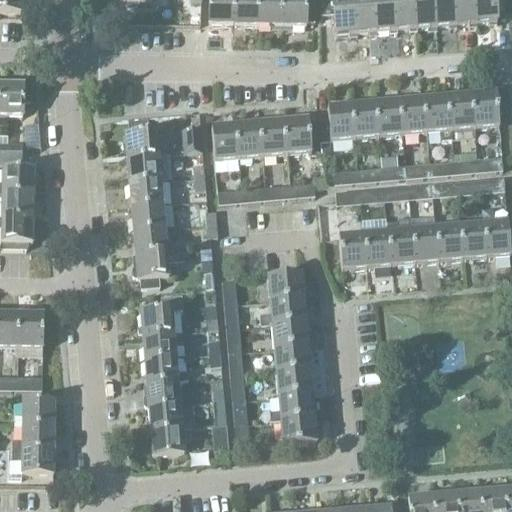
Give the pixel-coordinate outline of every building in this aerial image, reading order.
[(20,0),(0,0),(0,17),(20,18),(20,0)] [(151,0),(120,0),(120,6),(125,6),(126,10),(129,12),(135,12),(138,10),(139,6),(152,6),(151,0)] [(199,0),(189,0),(189,8),(200,8),(199,0)] [(208,0),(208,30),(233,30),(233,0),(208,0)] [(233,0),(233,30),(257,30),(257,0),(233,0)] [(257,0),(257,30),(281,31),(281,0),(257,0)] [(314,0),(281,0),(281,31),(306,31),(306,27),(313,27),(314,26),(314,0)] [(353,0),(342,1),(341,0),(319,0),(321,21),(333,20),(335,40),(349,39),(349,42),(357,41),(356,38),(353,0)] [(373,0),(355,0),(353,0),(356,38),(369,37),(369,40),(377,40),(376,36),(373,0)] [(396,38),(396,35),(393,0),(373,0),(376,36),(389,35),(389,38),(396,38)] [(393,0),(396,35),(409,34),(409,37),(416,36),(416,33),(413,0),(393,0)] [(433,0),(413,0),(416,33),(428,32),(429,35),(436,34),(436,31),(433,0)] [(453,0),(433,0),(436,31),(448,30),(449,33),(456,33),(456,29),(453,0)] [(473,0),(453,0),(456,29),(468,28),(469,32),(476,31),(476,28),(473,0)] [(473,0),(476,28),(488,27),(488,30),(496,29),(496,26),(493,0),(473,0)] [(6,89),(0,89),(0,141),(6,142),(7,121),(22,121),(23,107),(31,107),(31,84),(6,83),(6,89)] [(495,98),(471,100),(474,134),(498,132),(495,98)] [(471,100),(447,102),(450,136),(474,134),(471,100)] [(451,145),(450,136),(447,102),(423,104),(426,138),(440,137),(441,145),(451,145)] [(423,104),(399,106),(402,140),(426,138),(423,104)] [(399,106),(375,108),(378,142),(402,140),(399,106)] [(375,108),(351,110),(354,144),(378,142),(375,108)] [(354,144),(351,110),(327,112),(330,146),(354,144)] [(140,135),(139,119),(125,120),(126,136),(140,135)] [(308,124),(283,126),(286,160),(311,158),(308,124)] [(283,126),(259,128),(262,162),(286,160),(283,126)] [(259,128),(236,130),(239,164),(262,162),(259,128)] [(239,164),(236,130),(211,132),(214,166),(239,164)] [(181,135),(183,159),(201,157),(199,134),(181,135)] [(126,164),(158,162),(168,161),(166,136),(124,140),(126,164)] [(22,149),(0,148),(0,167),(21,167),(22,149)] [(168,161),(158,162),(126,164),(128,188),(160,186),(159,173),(175,172),(174,160),(168,161)] [(477,165),(478,178),(493,176),(492,163),(477,165)] [(469,178),(468,165),(453,167),(454,180),(469,178)] [(445,180),(444,167),(429,169),(430,182),(445,180)] [(193,183),(204,182),(203,170),(192,171),(193,183)] [(421,183),(420,170),(405,171),(406,184),(421,183)] [(382,186),(397,185),(396,172),(381,173),(382,186)] [(0,198),(1,199),(33,199),(33,189),(35,189),(37,187),(37,178),(35,176),(33,176),(33,174),(2,174),(1,189),(0,189),(0,198)] [(374,187),(372,174),(357,175),(358,188),(374,187)] [(350,189),(348,176),(332,177),(333,190),(350,189)] [(205,196),(204,182),(193,183),(194,196),(205,196)] [(487,185),(489,198),(504,197),(503,183),(487,185)] [(480,199),(479,185),(463,187),(465,200),(480,199)] [(128,188),(131,212),(162,209),(160,186),(128,188)] [(456,201),(455,188),(439,189),(440,202),(456,201)] [(306,202),(304,189),(289,191),(290,204),(306,202)] [(432,203),(431,190),(415,191),(417,204),(432,203)] [(282,204),(280,191),(265,193),(266,206),(282,204)] [(408,205),(407,192),(391,193),(392,206),(408,205)] [(258,206),(257,193),(241,195),(242,208),(258,206)] [(384,207),(383,194),(367,195),(369,208),(384,207)] [(234,209),(233,196),(217,197),(218,210),(234,209)] [(360,209),(359,196),(343,197),(345,211),(360,209)] [(33,199),(1,199),(0,198),(0,207),(1,207),(1,223),(32,223),(33,199)] [(131,212),(133,236),(164,233),(162,209),(131,212)] [(204,230),(216,229),(215,217),(204,218),(204,230)] [(1,223),(0,222),(0,232),(1,233),(1,254),(26,255),(28,252),(28,248),(32,248),(32,223),(1,223)] [(386,228),(387,237),(390,271),(413,269),(410,235),(409,224),(397,225),(397,227),(386,228)] [(510,261),(507,227),(483,229),(485,263),(510,261)] [(216,229),(204,230),(205,243),(217,242),(216,229)] [(458,231),(461,265),(485,263),(483,229),(458,231)] [(435,233),(437,267),(461,265),(458,231),(435,233)] [(133,236),(135,260),(166,257),(164,233),(133,236)] [(410,235),(413,269),(437,267),(435,233),(410,235)] [(387,237),(363,239),(366,273),(390,271),(387,237)] [(366,273),(363,239),(338,241),(341,276),(366,273)] [(168,282),(167,268),(183,267),(182,256),(166,257),(135,260),(136,271),(133,272),(131,274),(132,281),(134,283),(137,283),(137,285),(139,285),(140,293),(142,294),(160,293),(159,283),(168,282)] [(202,285),(204,285),(205,295),(214,294),(211,265),(201,266),(202,285)] [(269,307),(303,304),(301,279),(267,282),(269,307)] [(222,302),(236,301),(234,285),(220,287),(222,302)] [(173,339),(171,317),(182,316),(181,302),(160,303),(161,315),(140,317),(142,342),(173,339)] [(269,307),(270,319),(259,320),(260,331),(271,330),(272,331),(306,328),(303,304),(269,307)] [(237,310),(223,311),(224,326),(238,325),(237,310)] [(204,312),(205,324),(216,324),(215,311),(204,312)] [(0,353),(18,354),(18,320),(0,319),(0,353)] [(18,354),(42,354),(43,320),(18,320),(18,354)] [(272,331),(274,355),(308,352),(306,328),(272,331)] [(239,334),(225,335),(226,350),(240,349),(239,334)] [(173,339),(142,342),(144,366),(175,363),(174,348),(184,347),(183,338),(173,339)] [(209,360),(219,359),(218,347),(208,347),(209,360)] [(274,355),(276,378),(310,375),(308,352),(274,355)] [(241,358),(227,359),(228,374),(242,373),(241,358)] [(220,372),(219,359),(209,360),(210,373),(220,372)] [(175,363),(144,366),(146,390),(177,387),(187,386),(187,380),(184,377),(177,378),(175,363)] [(276,378),(278,402),(312,399),(310,375),(276,378)] [(243,381),(229,382),(230,398),(244,396),(243,381)] [(0,382),(0,395),(8,395),(9,383),(0,382)] [(17,383),(17,395),(32,396),(33,383),(17,383)] [(148,412),(148,414),(179,411),(177,387),(146,390),(147,400),(145,401),(143,403),(144,410),(146,412),(148,412)] [(213,408),(223,407),(222,394),(212,395),(213,408)] [(279,417),(269,418),(270,427),(280,426),(314,423),(312,399),(278,402),(279,417)] [(245,405),(231,407),(233,422),(247,421),(245,405)] [(22,422),(13,422),(13,431),(22,431),(54,431),(54,407),(22,406),(22,422)] [(223,407),(213,408),(214,420),(225,419),(223,407)] [(189,410),(179,411),(148,414),(150,438),(182,435),(191,434),(189,410)] [(314,423),(280,426),(282,451),(316,448),(314,423)] [(247,429),(233,431),(235,446),(249,445),(247,429)] [(54,431),(22,431),(22,446),(11,446),(11,455),(53,456),(54,431)] [(213,457),(227,456),(228,456),(226,431),(211,432),(213,457)] [(182,435),(150,438),(152,462),(184,459),(182,435)] [(53,456),(11,455),(11,466),(22,467),(22,480),(53,480),(53,456)] [(28,488),(26,498),(44,501),(45,491),(28,488)] [(457,511),(456,498),(455,499),(453,494),(445,494),(443,500),(432,501),(433,511),(457,511)] [(505,511),(504,494),(480,496),(481,511),(505,511)] [(481,511),(480,496),(456,498),(457,511),(481,511)] [(408,511),(433,511),(432,501),(408,503),(408,511)]
